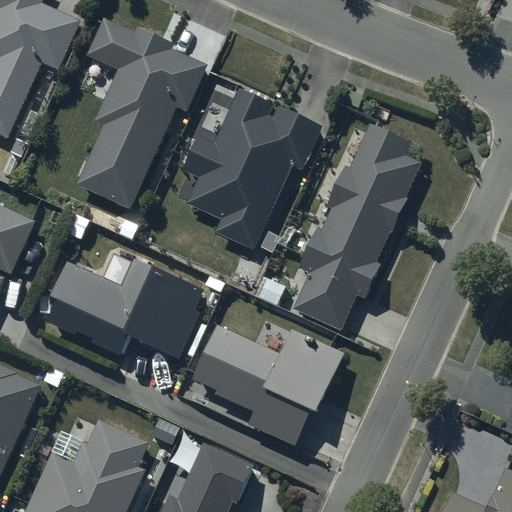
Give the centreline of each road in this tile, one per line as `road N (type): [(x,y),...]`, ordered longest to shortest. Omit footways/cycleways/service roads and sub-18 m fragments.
road 1 (residential): [(347,511),(511,143)]
road 2 (residential): [(292,0),(511,86)]
